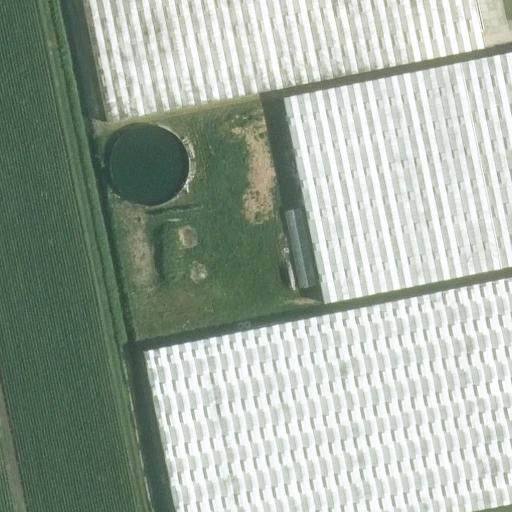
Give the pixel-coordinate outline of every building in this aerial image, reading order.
[(475,0),(83,0),(108,123),(485,49),(475,0)] [(511,52),(285,98),(325,304),(511,266),(511,52)] [(189,163),(189,162),(188,153),(186,145),(182,138),(176,132),(168,126),(162,123),(153,121),(146,121),(139,122),(131,124),(125,128),(119,133),(114,138),(110,147),(108,154),(107,163),(108,170),(111,179),(114,186),(120,192),(125,196),(131,200),(138,202),(148,203),(158,202),(164,200),(171,196),(176,192),(181,186),(186,178),(188,171),(189,163)] [(282,211),(299,287),(317,283),(300,207),(282,211)] [(511,278),(145,351),(176,511),(459,511),(511,501),(511,278)]
